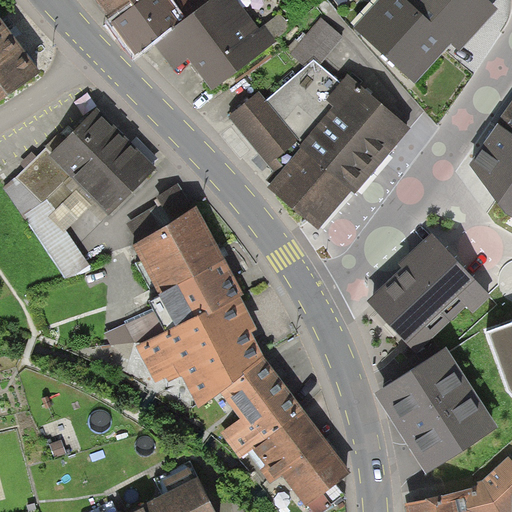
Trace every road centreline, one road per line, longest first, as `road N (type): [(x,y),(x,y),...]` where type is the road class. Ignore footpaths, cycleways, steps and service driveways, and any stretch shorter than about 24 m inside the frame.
road 1 (tertiary): [(312,298),(263,222),(97,48)]
road 2 (residential): [(312,298),(345,275),(426,175),(511,51)]
road 3 (tertiary): [(375,511),(349,381),(312,298)]
road 4 (residential): [(0,119),(97,48)]
